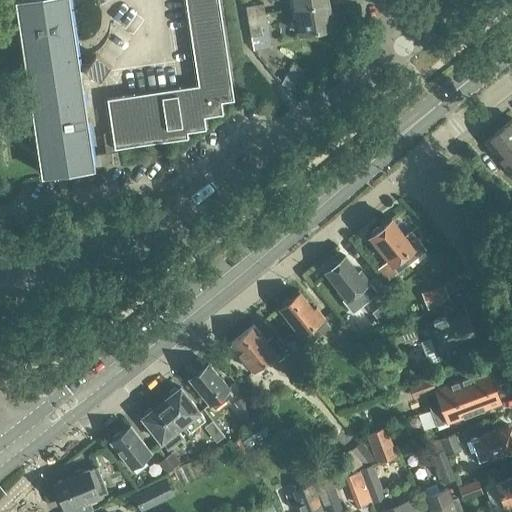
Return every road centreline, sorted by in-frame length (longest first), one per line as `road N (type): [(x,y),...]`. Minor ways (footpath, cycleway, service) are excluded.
road 1 (primary): [(84,394),(511,48)]
road 2 (residential): [(398,54),(170,231),(143,245),(0,269)]
road 3 (residential): [(84,394),(109,410),(411,169)]
road 4 (residential): [(511,334),(466,236),(411,169)]
road 5 (residential): [(411,169),(511,87)]
